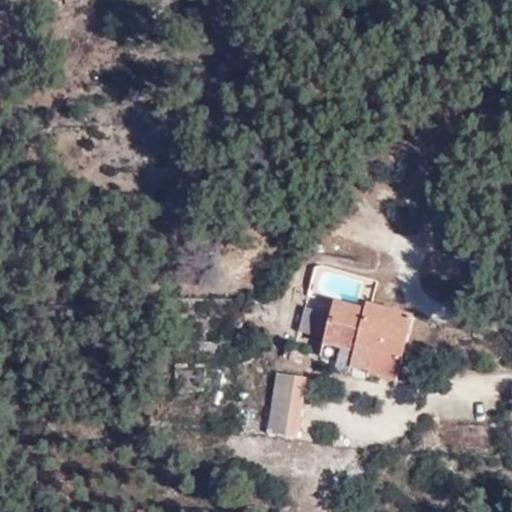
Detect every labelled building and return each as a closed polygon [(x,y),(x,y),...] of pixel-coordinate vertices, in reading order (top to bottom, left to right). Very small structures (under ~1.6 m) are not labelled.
[(368,315),(336,307),(326,349),(357,357),(359,351),(378,355),(373,379),(400,386),(410,349),(415,323),(369,311),(368,315)] [(300,342),(326,349),(333,321),(307,314),(300,342)] [(357,357),(353,374),(373,379),(378,355),(359,351),(357,357)] [(279,382),(269,442),(299,445),(308,387),(279,382)] [(479,439),(480,432),(442,430),(441,442),(461,443),(462,440),(479,439)]
